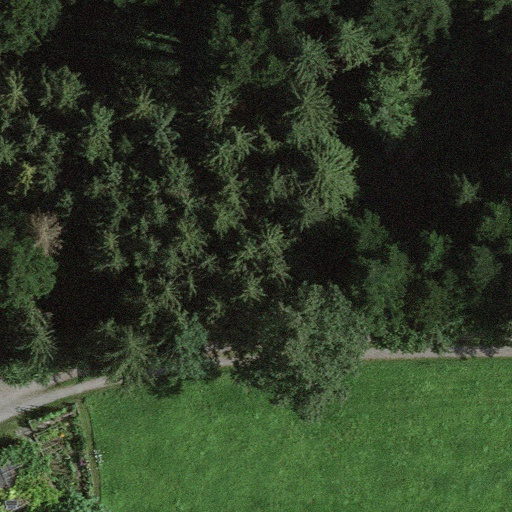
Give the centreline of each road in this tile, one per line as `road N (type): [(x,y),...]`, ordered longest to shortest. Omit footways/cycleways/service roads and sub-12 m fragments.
road 1 (track): [(0,413),(34,396),(199,354),(386,342),(511,347)]
road 2 (track): [(199,354),(420,143)]
